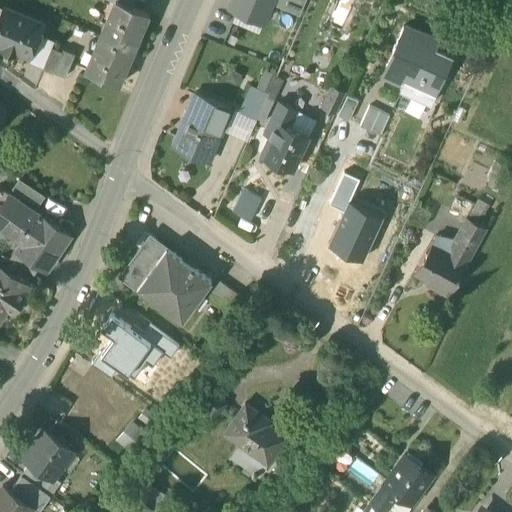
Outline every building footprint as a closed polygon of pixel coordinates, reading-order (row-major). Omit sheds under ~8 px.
[(147,14),(115,0),(99,37),(132,51),(147,14)] [(272,0),(230,0),(228,7),(264,21),(272,0)] [(278,0),(276,4),(300,14),(305,0),(278,0)] [(43,27),(3,10),(0,15),(0,47),(2,48),(1,51),(14,57),(16,54),(29,60),(39,37),(43,27)] [(438,39),(419,31),(418,34),(403,27),(393,51),(397,52),(386,76),(402,83),(399,88),(408,92),(429,102),(431,102),(445,71),(440,68),(446,55),(433,50),(438,39)] [(54,43),(39,37),(29,60),(28,63),(42,69),(51,50),(54,43)] [(132,51),(99,37),(85,72),(117,86),(132,51)] [(60,54),(51,50),(42,69),(53,74),(61,55),(60,54)] [(74,57),(61,52),(60,54),(61,55),(53,74),(64,79),(74,57)] [(249,86),(238,111),(256,119),(266,95),(249,86)] [(332,87),(322,108),(334,114),(343,94),(344,92),(332,87)] [(429,102),(408,92),(402,106),(423,115),(429,102)] [(230,107),(196,93),(172,148),(191,156),(194,149),(210,156),(230,107)] [(343,94),(334,114),(348,120),(357,100),(343,94)] [(279,101),(263,133),(269,136),(260,156),(292,171),(309,136),(308,135),(290,127),(297,112),(298,110),(279,101)] [(368,107),(359,127),(379,136),(388,115),(368,107)] [(315,120),(297,112),(290,127),(308,135),(315,120)] [(344,172),(329,205),(343,212),(348,200),(349,201),(359,179),(344,172)] [(44,197),(20,180),(13,190),(38,207),(44,197)] [(8,195),(0,189),(0,200),(3,203),(8,195)] [(68,235),(8,195),(3,203),(0,206),(0,225),(23,241),(17,250),(39,265),(45,269),(68,235)] [(349,201),(348,200),(343,212),(328,244),(363,260),(383,216),(349,201)] [(485,226),(467,216),(451,245),(447,251),(465,261),(485,226)] [(451,245),(435,236),(431,242),(447,251),(451,245)] [(151,299),(180,259),(150,237),(121,277),(151,299)] [(447,251),(431,242),(416,271),(434,281),(432,285),(449,294),(466,262),(465,261),(447,251)] [(17,250),(16,250),(9,260),(32,275),(39,265),(17,250)] [(182,321),(211,281),(180,259),(151,299),(182,321)] [(24,285),(0,268),(0,320),(8,308),(13,312),(24,295),(19,292),(24,285)] [(246,301),(219,281),(206,298),(233,318),(246,301)] [(142,336),(112,314),(102,328),(113,336),(100,354),(117,366),(133,378),(145,362),(152,366),(162,352),(163,351),(142,336)] [(179,346),(150,325),(142,336),(163,351),(162,352),(170,358),(179,346)] [(90,364),(109,377),(117,366),(100,354),(98,353),(90,364)] [(224,404),(212,396),(200,413),(212,421),(224,404)] [(259,415),(244,404),(224,434),(266,464),(284,438),(257,419),(259,415)] [(43,430),(23,457),(30,462),(52,478),(53,477),(72,451),(43,430)] [(404,454),(383,483),(384,483),(364,511),(383,511),(397,493),(411,503),(431,474),(418,465),(421,461),(407,451),(404,455),(404,454)] [(30,462),(21,475),(50,496),(60,482),(53,477),(52,478),(30,462)] [(38,511),(50,496),(21,475),(9,491),(32,507),(38,511)] [(9,491),(2,486),(0,488),(0,511),(28,511),(32,507),(9,491)] [(146,486),(127,511),(149,511),(161,497),(146,486)] [(161,497),(149,511),(170,511),(174,508),(161,497)]
